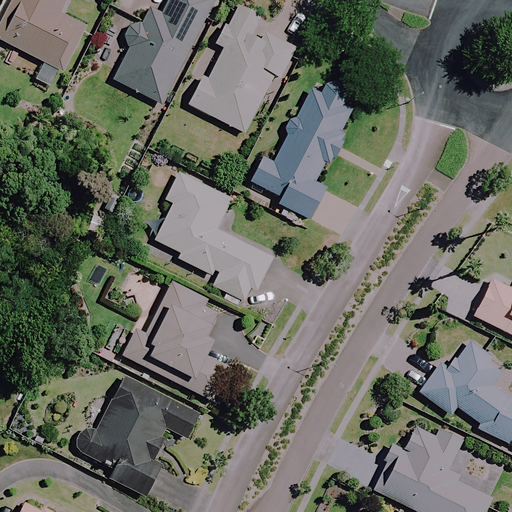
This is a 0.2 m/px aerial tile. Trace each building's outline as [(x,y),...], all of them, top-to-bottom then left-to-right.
[(8,0),(0,18),(0,44),(61,75),(84,27),(58,14),(64,0),(8,0)] [(212,1),(209,0),(166,0),(159,15),(147,10),(111,82),(158,106),(212,1)] [(257,21),(235,9),(224,29),(218,26),(209,44),(221,50),(205,80),(200,77),(185,107),(241,136),(271,78),(276,81),(292,51),(261,35),(257,44),(248,39),(257,21)] [(361,98),(323,79),(316,94),(307,90),(269,165),(259,160),(247,184),(277,199),(274,206),(306,222),(322,191),(311,185),(322,164),(327,166),(341,138),(361,98)] [(232,312),(236,304),(240,306),(248,290),(253,293),(269,261),(213,232),(228,203),(176,176),(162,202),(170,206),(151,242),(177,256),(174,261),(212,281),(208,289),(222,296),(217,305),(232,312)] [(511,284),(509,291),(490,281),(470,319),(500,334),(505,325),(511,328),(511,284)] [(201,302),(167,285),(142,336),(132,331),(118,360),(144,372),(171,385),(210,404),(226,370),(202,359),(209,345),(202,341),(215,315),(199,307),(201,302)] [(503,366),(462,344),(447,371),(435,365),(416,398),(449,416),(452,411),(476,424),(473,429),(511,450),(511,403),(489,391),(503,366)] [(195,416),(119,380),(92,435),(82,431),(72,453),(109,471),(104,480),(143,499),(158,466),(150,462),(164,432),(183,441),(195,416)] [(432,439),(410,428),(376,496),(408,511),(482,511),(489,498),(443,475),(458,444),(435,432),(432,439)]
